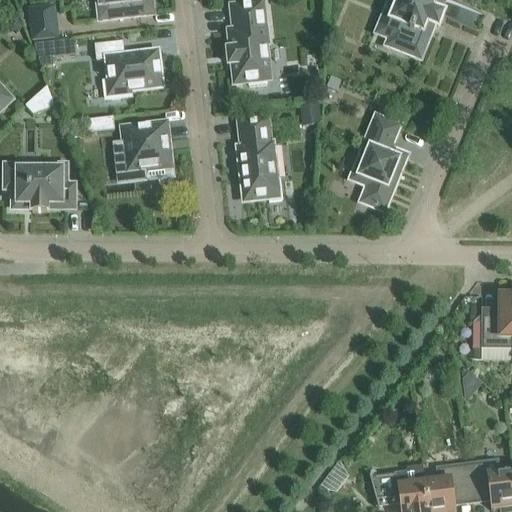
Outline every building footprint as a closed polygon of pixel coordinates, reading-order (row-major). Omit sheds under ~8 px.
[(97,8),(99,22),(153,16),(151,0),(100,0),(102,7),(97,8)] [(388,47),(401,52),(419,60),(429,36),(426,34),(430,25),(437,28),(442,18),(476,32),(477,31),(434,14),(440,0),(444,0),(483,16),(483,14),(447,0),(391,0),(384,19),(397,24),(388,47)] [(235,85),(249,83),(249,88),(266,86),(266,81),(269,81),(265,45),(267,45),(262,4),(231,8),(234,33),(229,33),(231,51),(227,52),(229,67),(233,67),(235,85)] [(28,8),(32,41),(59,38),(55,5),(28,8)] [(23,27),(15,18),(6,27),(10,33),(17,33),(23,27)] [(74,41),(34,45),(41,69),(52,68),(51,59),(75,57),(74,41)] [(122,44),(94,47),(96,62),(106,61),(109,83),(104,84),(106,101),(131,98),(131,93),(162,90),(158,54),(124,58),(122,44)] [(325,88),(337,93),(342,81),(330,76),(325,88)] [(0,111),(11,102),(0,89),(0,111)] [(54,109),(47,89),(25,108),(33,117),(54,109)] [(299,108),(302,129),(321,126),(319,106),(299,108)] [(376,119),(359,163),(351,181),(368,188),(362,204),(384,213),(397,181),(392,179),(395,172),(400,174),(406,158),(389,151),(398,128),(376,119)] [(114,132),(113,120),(88,122),(89,135),(114,132)] [(266,120),(260,121),(240,123),(243,150),(239,151),(241,172),(240,172),(240,173),(241,173),(242,180),(241,181),(241,182),(242,182),(245,202),(268,200),(269,204),(282,202),(280,182),(279,182),(276,182),(271,147),(269,147),(266,120)] [(121,148),(111,149),(116,190),(144,187),(143,176),(142,173),(171,169),(169,153),(170,153),(169,142),(168,142),(166,125),(122,131),(124,147),(121,148)] [(65,188),(65,169),(5,169),(5,191),(13,191),(13,205),(32,205),(32,214),(47,214),(47,210),(73,210),(73,188),(65,188)] [(511,350),(511,299),(499,299),(499,300),(501,300),(500,321),(495,321),(495,317),(481,317),(481,337),(481,351),(511,351),(511,350)] [(437,360),(447,369),(453,361),(443,353),(442,354),(438,351),(434,356),(438,359),(437,360)] [(401,396),(395,404),(405,411),(411,404),(401,396)] [(497,463),(467,467),(472,505),(490,503),(491,511),(490,511),(493,511),(501,511),(500,511),(511,511),(511,473),(499,475),(497,463)] [(438,483),(423,485),(426,511),(454,511),(454,507),(472,505),(467,467),(437,471),(438,483)] [(408,474),(390,477),(371,479),(370,478),(369,478),(376,505),(378,504),(377,503),(399,500),(400,511),(426,511),(423,485),(410,486),(408,474)]
